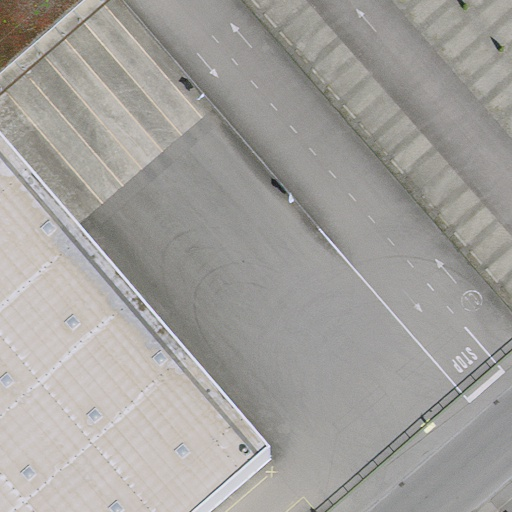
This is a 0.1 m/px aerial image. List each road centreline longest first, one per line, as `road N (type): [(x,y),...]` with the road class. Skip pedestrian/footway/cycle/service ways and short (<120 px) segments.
road 1 (unknown): [(352,511),(0,120)]
road 2 (tertiary): [(511,426),(413,511)]
